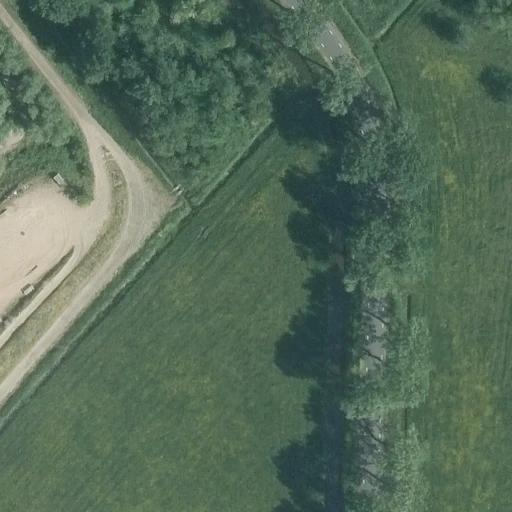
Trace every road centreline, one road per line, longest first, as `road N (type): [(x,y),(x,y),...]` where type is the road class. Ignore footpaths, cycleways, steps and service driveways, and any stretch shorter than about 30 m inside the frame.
road 1 (tertiary): [(370,511),(373,148),(338,56),(296,0)]
road 2 (track): [(0,10),(135,172),(141,206),(130,248),(0,387)]
